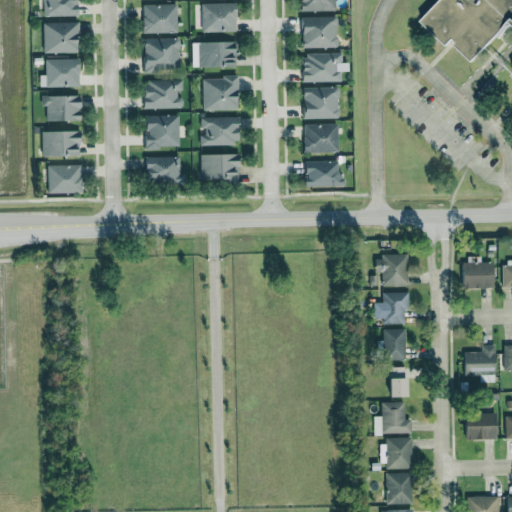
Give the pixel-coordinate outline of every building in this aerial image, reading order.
[(40,0),(41,17),(74,16),(73,0),(40,0)] [(333,11),(332,0),(297,0),(298,12),(333,11)] [(414,20),(433,0),(511,0),(511,74),(510,72),(511,70),(511,25),(508,21),(468,59),(414,20)] [(199,2),(199,31),(232,31),(233,3),(199,2)] [(174,4),(139,4),(140,33),(175,32),(174,4)] [(334,47),(333,16),(298,17),(298,48),(334,47)] [(40,53),(75,52),(74,22),(40,22),(40,53)] [(139,38),(140,71),(177,69),(176,37),(139,38)] [(232,66),(231,41),(195,42),(196,67),(232,66)] [(338,71),(345,71),(345,62),(339,62),(339,53),(299,53),(298,81),(338,82),(338,71)] [(75,58),(42,59),(42,74),(36,74),(37,87),(75,86),(75,58)] [(199,77),(200,110),(234,109),(234,76),(199,77)] [(178,79),(140,80),(140,108),(180,108),(180,97),(179,97),(178,79)] [(299,87),(299,119),(335,118),(335,86),(299,87)] [(43,120),(76,120),(76,95),(38,95),(38,106),(43,106),(43,120)] [(175,115),(141,115),(141,147),(176,147),(175,115)] [(199,117),(200,134),(197,134),(197,145),(235,144),(235,116),(199,117)] [(335,151),(335,123),(300,124),(301,152),(335,151)] [(38,131),(38,155),(76,155),(76,130),(38,131)] [(198,153),(197,183),(235,184),(235,154),(198,153)] [(177,156),(141,156),(141,182),(177,182),(177,156)] [(301,161),(301,186),(341,185),(341,176),(335,176),(334,160),(301,161)] [(44,193),(79,193),(78,164),(44,165),(44,193)] [(405,285),(404,254),(371,256),(372,273),(380,272),(380,286),(405,285)] [(466,260),(466,262),(459,262),(458,287),(489,288),(490,261),(466,260)] [(511,261),(500,261),(499,286),(511,286),(511,261)] [(405,292),(380,292),(380,303),(372,302),(372,318),(381,318),(381,323),(404,324),(405,292)] [(402,328),(380,329),(381,340),(374,340),(374,359),(402,358),(402,328)] [(478,351),(460,351),(461,374),(478,374),(478,382),(493,382),(492,344),(478,344),(478,351)] [(511,344),(501,345),(502,371),(511,370),(511,344)] [(385,397),(402,396),(402,366),(385,366),(385,397)] [(408,433),(408,419),(402,419),(402,401),(378,402),(379,416),(371,416),(372,434),(408,433)] [(493,413),(461,414),(462,439),(493,438),(493,413)] [(511,415),(503,416),(503,438),(511,438),(511,415)] [(380,469),(409,468),(408,437),(380,438),(380,469)] [(383,503),(406,504),(407,473),(384,473),(383,503)] [(496,511),(496,496),(464,496),(464,511),(496,511)] [(503,511),(511,511),(511,496),(503,497),(503,511)]
